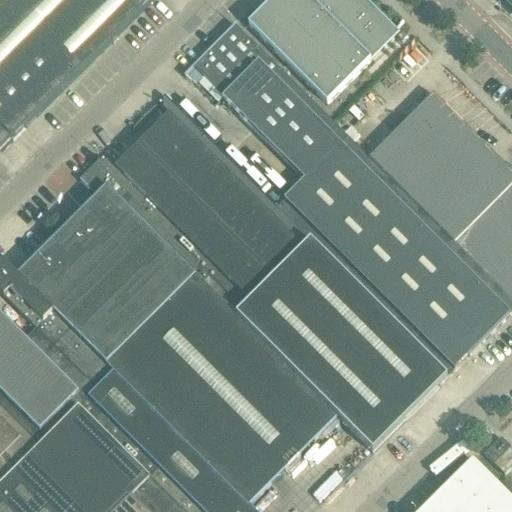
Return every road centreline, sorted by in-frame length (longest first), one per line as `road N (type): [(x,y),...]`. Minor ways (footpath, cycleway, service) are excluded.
road 1 (unclassified): [(0,213),(213,0)]
road 2 (unclassified): [(370,511),(511,369)]
